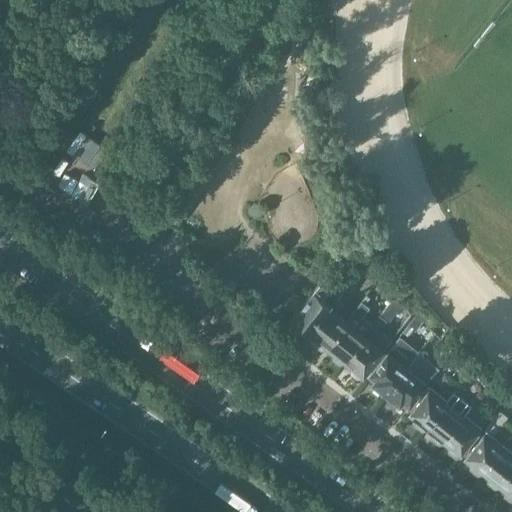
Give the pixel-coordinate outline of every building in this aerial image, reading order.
[(267,47),(282,56),(294,33),(279,25),(267,47)] [(242,101),(164,215),(196,236),(272,121),(242,101)] [(291,318),(308,331),(331,303),(331,304),(336,298),(344,288),(326,275),(291,318)] [(344,288),(336,298),(343,303),(350,293),(344,288)] [(308,331),(308,332),(316,338),(316,342),(321,347),(325,346),(326,347),(346,322),(335,313),(338,309),(343,303),(336,298),(331,304),(331,303),(328,307),(308,331)] [(394,298),(386,308),(395,315),(403,305),(394,298)] [(354,311),(361,317),(368,307),(361,302),(354,311)] [(346,322),(326,347),(334,353),(334,357),(339,361),(343,360),(344,361),(364,336),(367,332),(372,326),(361,317),(354,311),(349,318),(346,322)] [(372,326),(379,331),(386,322),(379,316),(372,326)] [(364,336),(344,361),(352,367),(352,371),(357,375),(361,375),(363,376),(383,351),(372,342),(375,338),(374,337),(379,331),(372,326),(367,332),(364,336)] [(398,338),(370,374),(376,379),(372,384),(374,385),(374,389),(380,393),(384,393),(386,394),(409,365),(397,355),(406,344),(398,338)] [(409,365),(386,394),(388,396),(388,400),(394,404),(397,404),(399,405),(403,401),(409,405),(438,369),(430,363),(421,374),(409,365)] [(435,379),(442,385),(449,377),(442,371),(435,379)] [(453,393),(460,399),(466,391),(459,385),(453,393)] [(426,426),(427,426),(447,401),(429,387),(409,412),(416,418),(417,422),(422,427),(426,426)] [(470,407),(477,412),(483,404),(476,399),(470,407)] [(443,439),(444,440),(464,415),(447,401),(427,426),(434,432),(434,436),(439,440),(443,439)] [(464,415),(444,440),(451,445),(451,449),(456,454),(460,453),(461,454),(481,429),(464,415)] [(491,423),(497,429),(504,421),(497,415),(491,423)] [(482,470),(502,445),(484,431),(465,456),(472,462),(472,466),(478,471),(482,470)] [(511,453),(502,445),(482,470),(489,476),(489,480),(495,484),(499,484),(511,467),(511,453)] [(78,480),(60,467),(53,477),(70,491),(78,480)] [(511,467),(499,484),(502,486),(502,490),(508,495),(511,493),(511,467)] [(89,510),(91,511),(111,511),(96,500),(89,510)]
